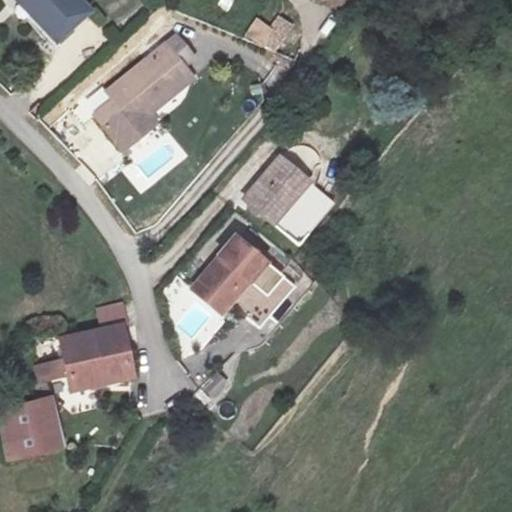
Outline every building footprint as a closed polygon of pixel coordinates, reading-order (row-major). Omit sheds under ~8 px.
[(96,33),(66,0),(29,0),(19,9),(46,36),(39,41),(59,63),(96,33)] [(230,12),(233,0),(220,0),(218,8),(230,12)] [(323,0),(343,18),(360,0),(323,0)] [(270,27),(257,18),(244,34),(272,56),(295,27),(280,15),(270,27)] [(182,107),(200,95),(185,74),(123,112),(128,121),(106,134),(135,174),(159,158),(151,146),(191,121),(182,107)] [(210,109),(200,95),(182,107),(191,121),(210,109)] [(299,293),(336,252),(281,201),(243,243),(299,293)] [(240,283),(204,325),(232,351),(269,308),(240,283)] [(48,409),(133,402),(134,379),(130,356),(65,364),(67,388),(34,391),(37,411),(0,420),(0,456),(6,485),(60,473),(48,409)] [(108,449),(116,434),(88,419),(80,434),(108,449)]
